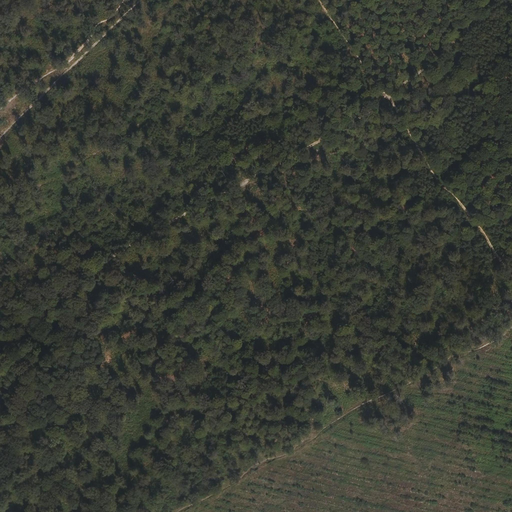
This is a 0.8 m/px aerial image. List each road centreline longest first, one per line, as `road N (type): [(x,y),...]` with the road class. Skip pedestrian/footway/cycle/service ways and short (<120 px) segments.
road 1 (track): [(511,279),(317,0)]
road 2 (track): [(0,133),(139,0)]
